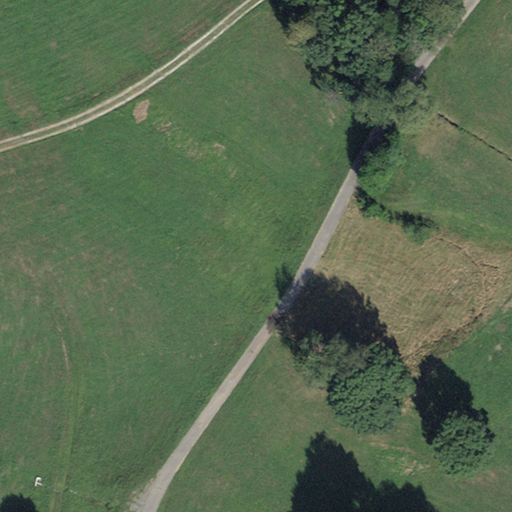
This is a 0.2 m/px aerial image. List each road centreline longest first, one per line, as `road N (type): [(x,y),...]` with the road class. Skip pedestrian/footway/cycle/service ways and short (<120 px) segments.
road 1 (track): [(147,511),(281,310),(398,97),(474,0)]
road 2 (track): [(254,0),(147,85),(0,149)]
road 3 (track): [(52,511),(70,368),(47,301)]
